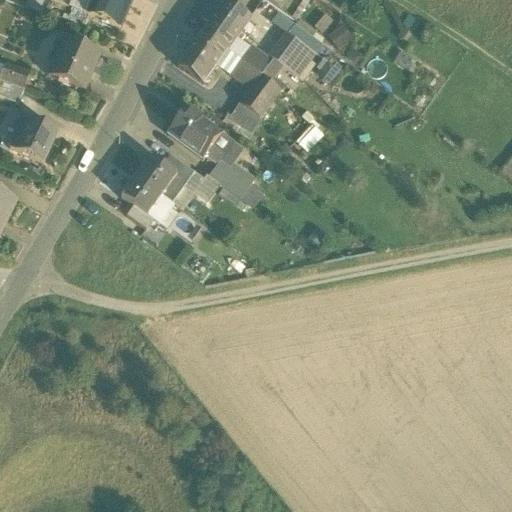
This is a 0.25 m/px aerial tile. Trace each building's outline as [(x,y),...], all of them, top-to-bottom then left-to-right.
[(51,0),(50,3),(67,10),(71,0),(51,0)] [(71,0),(67,10),(87,18),(94,2),(89,0),(71,0)] [(87,18),(119,31),(131,0),(94,0),(94,2),(87,18)] [(289,22),(296,26),(310,5),(304,0),(289,22)] [(208,27),(201,37),(226,56),(236,43),(251,22),(225,4),(215,17),(207,11),(200,22),(208,27)] [(287,39),(294,30),(278,18),(271,27),(287,39)] [(294,30),(287,39),(302,50),(312,58),(319,49),(294,30)] [(203,89),(226,56),(201,37),(177,70),(203,89)] [(285,73),(302,50),(287,39),(270,62),(285,73)] [(52,82),(81,95),(99,58),(66,43),(59,57),(63,59),(52,82)] [(236,43),(226,56),(239,65),(248,52),(236,43)] [(302,50),(285,73),(295,81),(312,58),(302,50)] [(248,52),(239,65),(260,81),(270,68),(248,52)] [(46,79),(52,82),(63,59),(59,57),(57,56),(46,79)] [(341,73),(327,61),(316,74),(331,86),(341,73)] [(279,95),(260,81),(239,65),(230,78),(251,93),(239,109),(259,123),(279,95)] [(0,81),(0,84),(23,93),(29,79),(5,70),(0,81)] [(0,100),(18,107),(23,93),(0,84),(0,100)] [(259,123),(239,109),(238,108),(227,123),(250,139),(261,124),(259,123)] [(167,138),(202,165),(205,162),(222,139),(186,113),(167,138)] [(12,151),(42,169),(60,138),(29,120),(12,151)] [(312,155),(322,137),(310,131),(300,149),(312,155)] [(242,155),(222,139),(205,162),(217,171),(208,183),(219,191),(238,205),(250,189),(253,185),(231,169),(242,155)] [(186,189),(195,196),(202,185),(169,161),(161,171),(186,189)] [(149,162),(134,182),(160,201),(171,209),(186,189),(161,171),(149,162)] [(205,181),(202,185),(195,196),(197,198),(208,206),(219,191),(208,183),(205,181)] [(145,221),(160,201),(134,182),(119,203),(133,212),(145,222),(145,221)] [(171,209),(173,210),(183,217),(197,198),(195,196),(186,189),(171,209)] [(261,197),(250,189),(238,205),(249,213),(261,197)] [(0,237),(14,206),(0,199),(0,237)] [(159,231),(173,210),(171,209),(160,201),(145,221),(152,226),(159,231)] [(126,222),(145,236),(152,226),(145,221),(145,222),(133,212),(126,222)]
